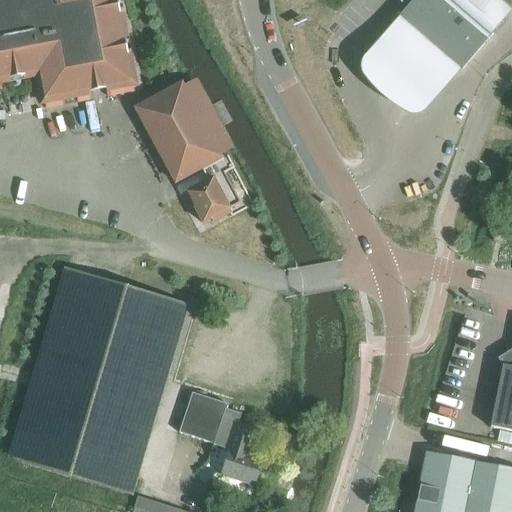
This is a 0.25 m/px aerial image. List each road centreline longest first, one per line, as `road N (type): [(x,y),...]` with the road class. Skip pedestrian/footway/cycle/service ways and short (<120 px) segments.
road 1 (tertiary): [(382,266),(271,54),(258,0)]
road 2 (tertiary): [(356,511),(394,370),(395,326),(382,266)]
road 3 (unclassified): [(511,284),(382,266)]
